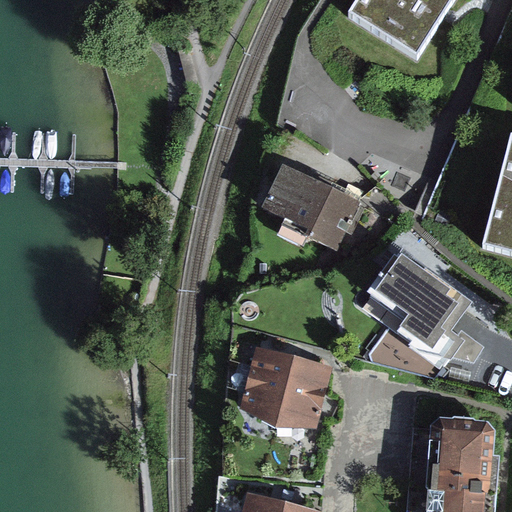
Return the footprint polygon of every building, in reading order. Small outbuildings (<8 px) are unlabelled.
[(363,0),(348,25),(418,70),(461,0),(363,0)] [(191,52),(179,54),(189,97),(200,95),(191,52)] [(511,145),(482,257),(511,264),(511,145)] [(367,209),(284,166),(258,215),(336,256),(346,236),(351,239),(367,209)] [(469,300),(402,253),(378,288),(409,310),(395,331),(445,367),(451,359),(473,364),(484,345),(462,327),(459,332),(451,326),(469,300)] [(295,352),(255,344),(239,408),(276,425),(295,352)] [(334,366),(295,352),(276,425),(317,428),(334,366)] [(495,511),(500,454),(492,454),(494,428),(488,419),(441,415),(431,422),(430,430),(412,428),(406,511),(495,511)] [(282,511),(286,498),(247,492),(242,511),(282,511)] [(324,511),(325,511),(286,498),(282,511),(324,511)]
